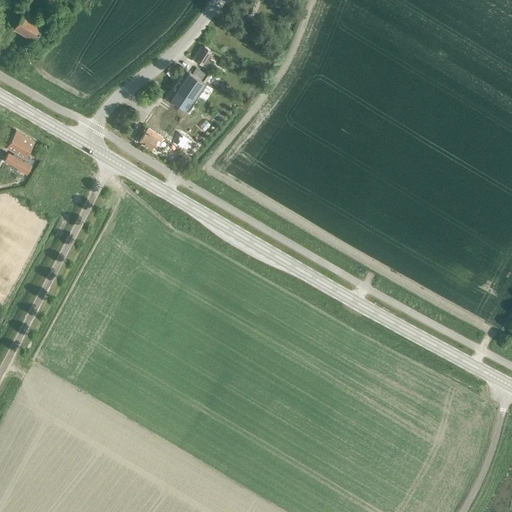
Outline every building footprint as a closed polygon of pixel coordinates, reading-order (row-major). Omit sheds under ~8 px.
[(34,0),(51,9),(55,0),(34,0)] [(34,40),(43,25),(22,12),(13,28),(34,40)] [(194,60),(194,61),(207,69),(208,66),(211,62),(208,60),(211,56),(208,54),(211,50),(204,45),(194,60)] [(186,69),(167,97),(187,110),(206,83),(205,82),(200,79),(186,69)] [(205,71),(200,79),(205,82),(210,74),(205,71)] [(160,141),(162,137),(147,127),(145,131),(138,140),(150,148),(157,139),(160,141)] [(178,128),(171,141),(191,152),(195,154),(201,142),(195,138),(196,136),(188,131),(187,133),(178,128)] [(12,155),(8,153),(4,160),(18,168),(18,169),(26,174),(31,166),(30,166),(34,159),(26,155),(34,141),(15,130),(6,146),(15,152),(12,155)] [(182,171),(188,159),(182,156),(181,158),(178,157),(174,165),(176,166),(176,167),(182,171)]
